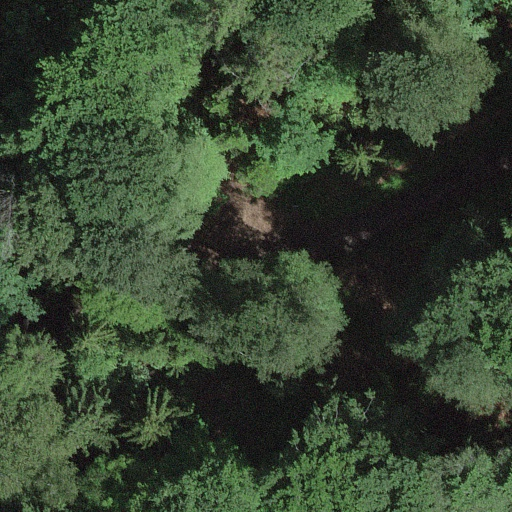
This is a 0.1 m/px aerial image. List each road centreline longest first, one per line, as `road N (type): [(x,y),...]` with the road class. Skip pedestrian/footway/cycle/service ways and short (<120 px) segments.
road 1 (track): [(255,233),(171,257),(0,342)]
road 2 (track): [(511,162),(462,183),(255,233)]
